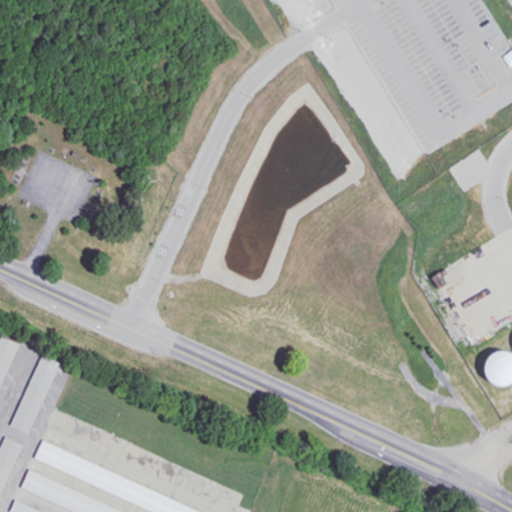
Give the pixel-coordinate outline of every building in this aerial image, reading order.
[(511,137),(442,153),(511,212),(511,137)] [(0,386),(17,343),(0,336),(0,386)] [(8,425),(26,433),(57,363),(39,355),(8,425)] [(0,490),(20,444),(2,437),(0,441),(0,490)] [(198,511),(164,500),(164,502),(165,502),(161,511),(198,511)] [(34,511),(12,503),(7,511),(34,511)]
